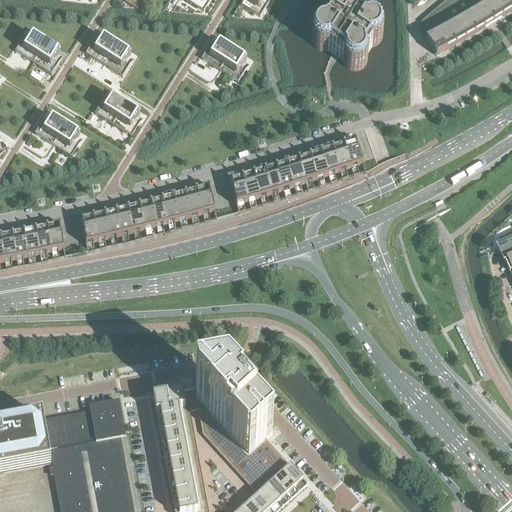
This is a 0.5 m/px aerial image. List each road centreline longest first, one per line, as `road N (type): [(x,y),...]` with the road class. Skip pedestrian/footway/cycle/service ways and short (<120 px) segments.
road 1 (residential): [(108,200),(434,105),(511,64)]
road 2 (secondary): [(323,205),(202,245),(0,286)]
road 3 (tertiary): [(326,279),(377,358),(511,509)]
road 4 (secondary): [(0,305),(275,255)]
road 5 (residential): [(349,496),(231,369),(137,381)]
road 6 (tertiary): [(511,451),(421,344),(381,255)]
road 7 (residential): [(108,200),(229,0)]
road 8 (residential): [(0,175),(112,0)]
road 9 (secondary): [(511,114),(339,199)]
road 10 (secondary): [(384,215),(511,143)]
road 11 (residential): [(137,381),(0,407)]
road 12 (residential): [(137,381),(160,511)]
